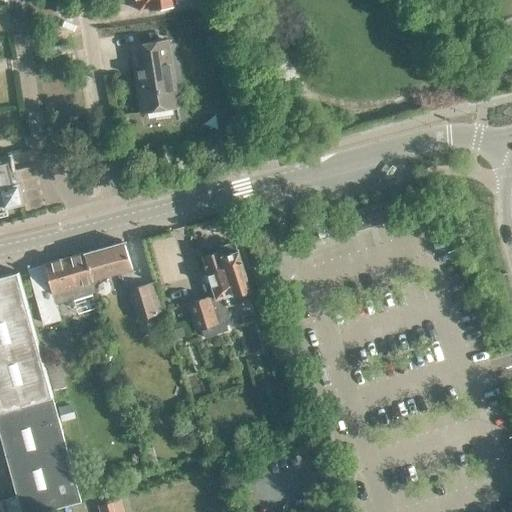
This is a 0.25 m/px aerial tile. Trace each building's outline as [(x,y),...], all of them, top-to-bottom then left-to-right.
[(136,0),(138,10),(181,4),(180,0),(136,0)] [(143,111),(179,105),(169,40),(132,46),(143,111)] [(0,205),(15,201),(4,156),(0,156),(0,205)] [(390,219),(385,203),(352,213),(357,229),(390,219)] [(124,242),(83,254),(91,280),(131,269),(124,242)] [(220,251),(202,257),(214,297),(209,299),(208,297),(187,304),(195,331),(229,320),(222,297),(231,294),(232,295),(249,290),(237,250),(221,255),(220,251)] [(83,254),(27,269),(31,284),(34,293),(42,324),(60,319),(56,304),(54,305),(51,294),(69,289),(72,298),(90,293),(94,292),(93,289),(91,280),(83,254)] [(0,438),(16,494),(0,499),(0,511),(40,511),(81,501),(27,306),(28,305),(20,274),(19,275),(18,272),(0,276),(0,438)] [(136,320),(156,314),(148,285),(128,290),(136,320)] [(124,511),(121,500),(99,506),(100,511),(124,511)]
